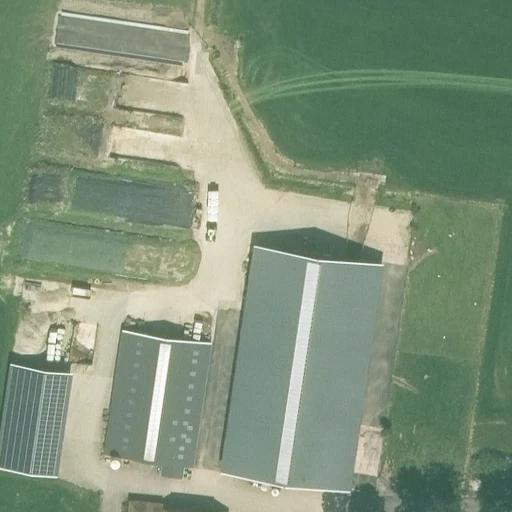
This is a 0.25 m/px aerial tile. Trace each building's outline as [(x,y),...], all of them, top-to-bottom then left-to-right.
[(168,84),(142,82),(140,107),(166,109),(168,84)] [(135,120),(132,216),(154,216),(156,121),(135,120)] [(254,243),(222,469),(345,487),(378,261),(254,243)] [(64,351),(88,353),(90,315),(66,314),(64,351)] [(105,453),(162,461),(160,474),(183,477),(184,465),(192,466),(210,342),(123,329),(105,453)] [(73,370),(10,361),(0,431),(0,463),(59,471),(73,370)] [(453,472),(462,380),(441,378),(432,470),(453,472)] [(203,511),(162,508),(163,503),(131,500),(129,511),(203,511)]
